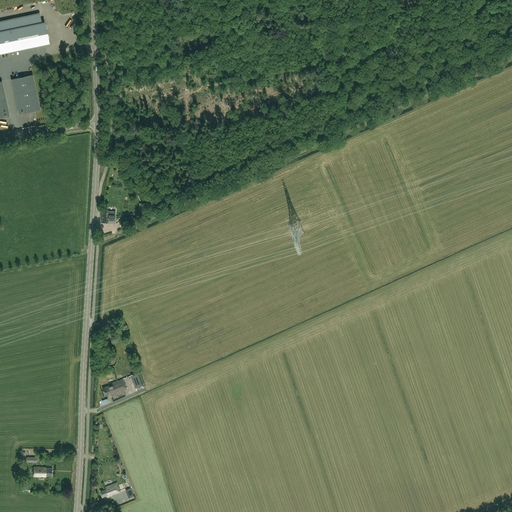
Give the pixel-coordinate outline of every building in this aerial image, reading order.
[(0,31),(0,52),(49,43),(44,22),(17,28),(16,24),(1,27),(2,31),(0,31)] [(40,109),(33,74),(12,79),(19,113),(40,109)] [(0,117),(9,116),(2,81),(0,81),(0,117)] [(102,211),(102,221),(105,221),(105,223),(108,223),(108,220),(115,221),(116,214),(107,214),(108,212),(102,211)] [(123,218),(124,219),(119,221),(121,227),(129,224),(126,217),(123,218)] [(130,375),(135,388),(143,385),(138,372),(130,375)] [(105,395),(112,393),(112,395),(127,389),(123,378),(111,383),(112,384),(103,388),(105,395)] [(32,476),(34,476),(46,476),(46,475),(51,475),(51,468),(46,468),(46,467),(32,467),(32,476)] [(106,489),(101,491),(103,497),(109,495),(109,494),(112,493),(112,495),(120,491),(118,485),(117,482),(113,484),(105,487),(106,489)]
